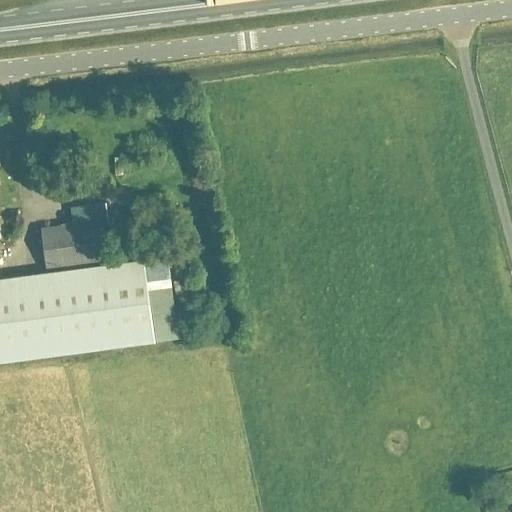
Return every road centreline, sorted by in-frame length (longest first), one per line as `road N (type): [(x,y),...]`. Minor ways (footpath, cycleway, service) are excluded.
road 1 (unclassified): [(511,8),(0,71)]
road 2 (primary): [(243,0),(0,29)]
